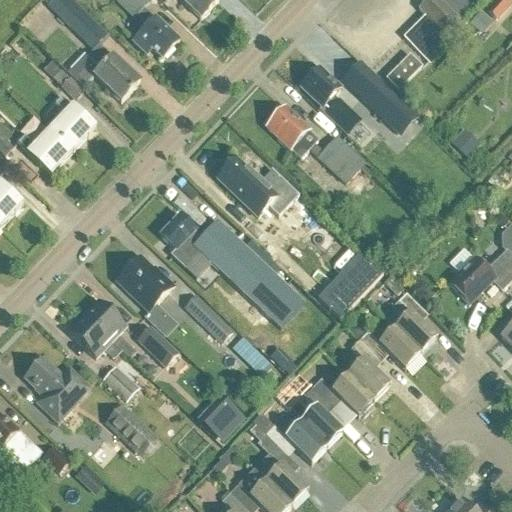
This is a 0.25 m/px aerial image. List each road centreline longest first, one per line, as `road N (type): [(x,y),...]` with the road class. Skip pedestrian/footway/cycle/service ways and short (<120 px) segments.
road 1 (tertiary): [(0,325),(308,0)]
road 2 (residential): [(511,470),(459,428),(440,436),(362,511)]
